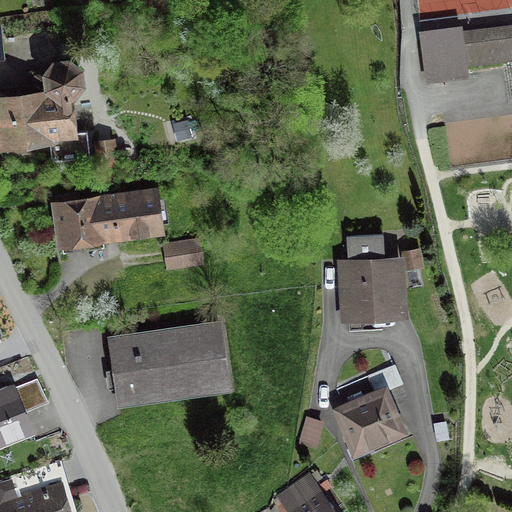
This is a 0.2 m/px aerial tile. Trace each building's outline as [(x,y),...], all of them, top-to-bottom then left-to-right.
[(511,25),(464,31),(467,60),(511,54),(511,25)] [(469,74),(467,60),(464,31),(463,27),(424,31),(430,78),(469,74)] [(13,98),(0,99),(0,112),(4,147),(49,141),(51,160),(88,156),(85,133),(74,134),(70,99),(82,84),(80,69),(69,62),(54,62),(47,74),(48,85),(12,90),(13,98)] [(162,183),(52,199),(58,240),(168,225),(162,183)] [(361,242),(352,243),(357,317),(412,313),(407,239),(361,242)] [(208,244),(171,248),(173,269),(211,265),(208,244)] [(228,326),(112,342),(120,405),(237,389),(228,326)] [(23,383),(0,392),(0,440),(31,428),(24,411),(33,408),(23,383)] [(391,392),(349,411),(368,452),(410,433),(391,392)] [(328,421),(312,417),(305,440),(320,445),(328,421)] [(72,511),(62,479),(30,490),(36,511),(72,511)] [(339,511),(316,481),(286,503),(292,511),(339,511)] [(0,511),(36,511),(30,490),(0,498),(0,511)]
